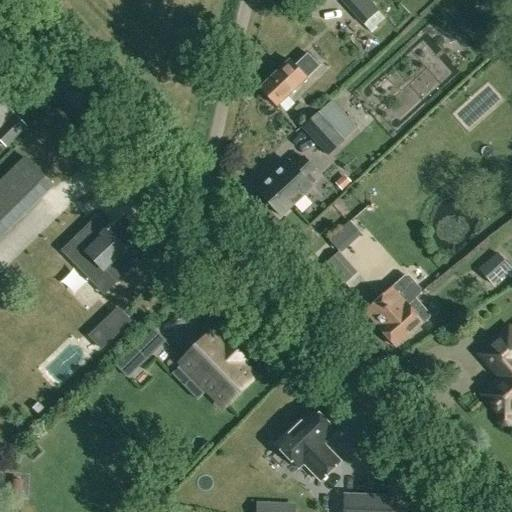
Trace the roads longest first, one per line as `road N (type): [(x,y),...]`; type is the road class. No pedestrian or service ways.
road 1 (tertiary): [(487,511),(194,214)]
road 2 (tertiary): [(194,214),(0,15)]
road 3 (residential): [(194,214),(249,0)]
